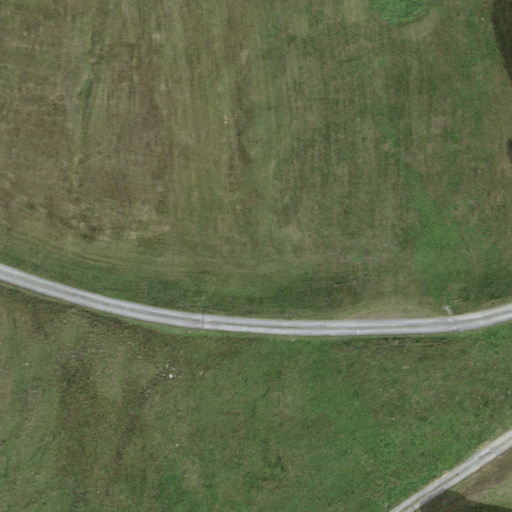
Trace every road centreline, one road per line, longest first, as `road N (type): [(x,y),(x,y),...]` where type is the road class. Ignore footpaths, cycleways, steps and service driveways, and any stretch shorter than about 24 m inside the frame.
road 1 (track): [(511,309),(478,320),(315,329),(164,317),(0,269)]
road 2 (track): [(400,511),(511,440)]
